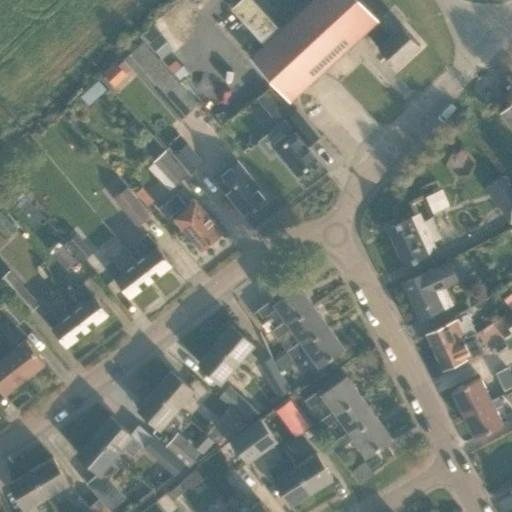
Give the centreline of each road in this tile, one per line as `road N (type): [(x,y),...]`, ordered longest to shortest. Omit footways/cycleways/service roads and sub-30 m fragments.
road 1 (tertiary): [(0,446),(278,239),(333,235)]
road 2 (tertiary): [(454,462),(333,235)]
road 3 (tertiary): [(333,235),(358,187),(487,49)]
